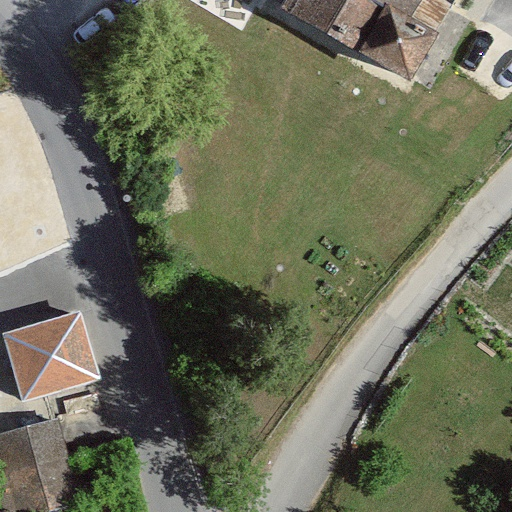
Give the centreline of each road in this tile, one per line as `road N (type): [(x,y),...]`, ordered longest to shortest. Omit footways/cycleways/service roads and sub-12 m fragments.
road 1 (residential): [(0,29),(46,99),(101,249),(177,511)]
road 2 (residential): [(283,511),(381,347),(511,192)]
